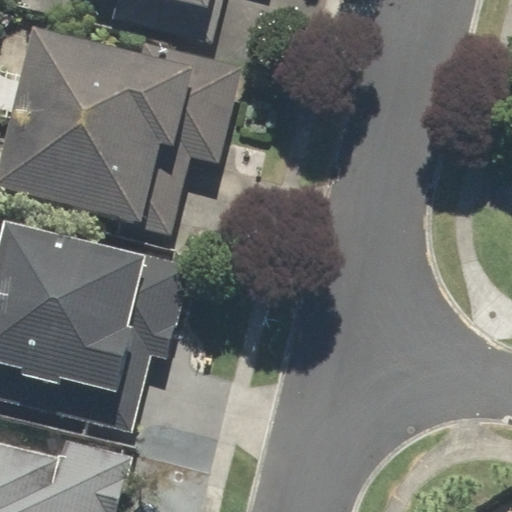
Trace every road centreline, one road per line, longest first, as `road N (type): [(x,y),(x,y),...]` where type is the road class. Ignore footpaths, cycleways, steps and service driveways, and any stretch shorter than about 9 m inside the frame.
road 1 (residential): [(423,0),(335,352)]
road 2 (residential): [(335,352),(511,394)]
road 3 (residential): [(335,352),(296,511)]
